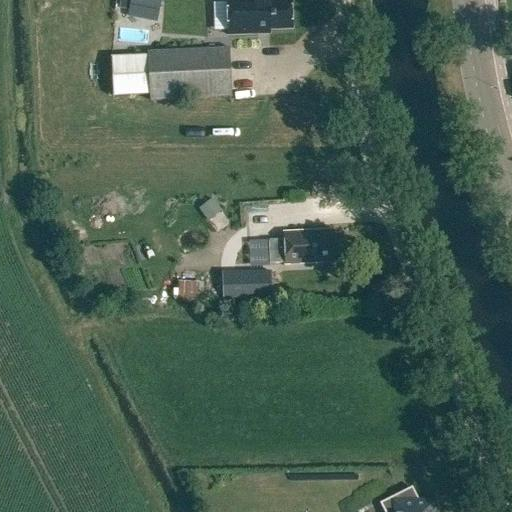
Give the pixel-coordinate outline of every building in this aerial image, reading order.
[(128,0),(125,18),(143,22),(147,0),(128,0)] [(290,0),(224,0),(226,38),(269,37),(269,33),(292,33),(290,0)] [(132,57),(111,58),(112,97),(150,95),(150,101),(231,98),(228,49),(147,53),(148,56),(132,57)] [(268,244),(250,244),(251,272),(204,274),(205,311),(230,310),(230,308),(245,307),(245,303),(272,302),(271,272),(269,272),(269,265),(286,264),(286,265),(316,264),(316,258),(341,257),(340,236),(333,236),(333,231),(284,234),(284,240),(268,241),(268,244)] [(380,503),(384,511),(433,511),(433,504),(420,504),(413,488),(380,503)]
